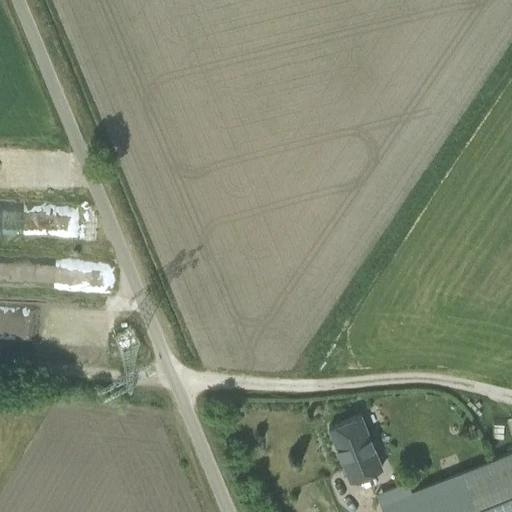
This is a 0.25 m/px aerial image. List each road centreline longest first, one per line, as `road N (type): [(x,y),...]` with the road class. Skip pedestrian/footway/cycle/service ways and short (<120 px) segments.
road 1 (unclassified): [(236,511),(26,0)]
road 2 (track): [(0,359),(185,386)]
